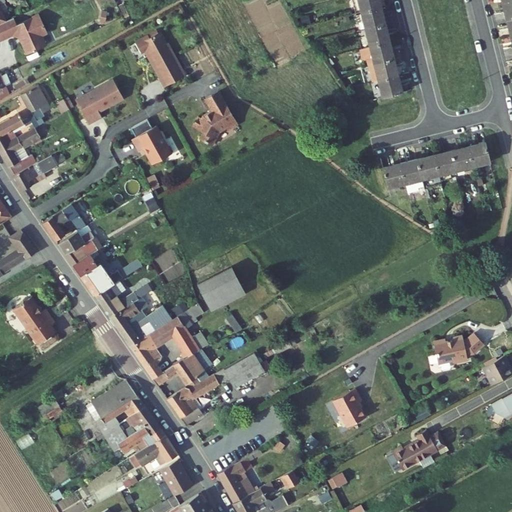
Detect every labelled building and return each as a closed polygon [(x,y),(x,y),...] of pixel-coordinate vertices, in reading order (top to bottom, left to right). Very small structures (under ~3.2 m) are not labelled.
[(380,13),(376,0),(360,0),(357,1),(361,18),(380,13)] [(511,20),(511,1),(502,4),(507,21),(511,20)] [(0,28),(10,24),(0,3),(0,28)] [(380,13),(361,18),(366,35),(385,30),(380,13)] [(10,24),(0,28),(0,40),(11,35),(20,38),(28,56),(47,47),(41,36),(48,33),(40,14),(17,24),(14,17),(10,24)] [(370,51),(389,46),(385,30),(366,35),(370,51)] [(166,45),(159,34),(149,40),(147,37),(135,44),(141,55),(144,53),(149,60),(152,58),(155,64),(153,64),(159,75),(157,76),(165,88),(186,76),(168,44),(166,45)] [(375,69),(394,64),(389,46),(370,51),(375,69)] [(398,82),(394,64),(375,69),(368,70),(373,88),(379,86),(398,82)] [(4,77),(1,74),(0,74),(0,102),(13,96),(9,87),(14,84),(10,75),(4,77)] [(32,79),(18,86),(21,92),(35,84),(32,79)] [(100,114),(100,115),(125,101),(115,82),(77,103),(90,126),(98,121),(95,117),(100,114)] [(403,99),(398,82),(379,86),(384,103),(403,99)] [(51,110),(39,87),(20,98),(29,115),(31,115),(32,118),(28,120),(29,123),(51,110)] [(237,124),(219,92),(206,100),(213,112),(199,120),(198,124),(194,122),(192,132),(203,136),(202,143),(214,146),(218,131),(226,127),(227,129),(237,124)] [(56,107),(61,116),(69,111),(67,107),(64,102),(56,107)] [(20,113),(0,123),(0,138),(4,136),(8,144),(16,140),(12,135),(30,124),(29,123),(28,120),(25,122),(20,113)] [(158,129),(133,143),(140,155),(145,152),(148,157),(147,158),(153,168),(173,157),(158,129)] [(8,144),(4,136),(0,138),(0,152),(14,177),(36,165),(32,158),(28,160),(22,149),(39,139),(34,130),(16,140),(8,144)] [(492,162),(487,143),(471,148),(476,166),(492,162)] [(459,171),(476,166),(471,148),(454,152),(459,171)] [(454,152),(436,156),(441,175),(459,171),(454,152)] [(443,183),(441,175),(436,156),(419,161),(426,186),(427,188),(443,183)] [(52,157),(36,165),(14,177),(23,192),(43,181),(39,173),(45,170),(43,167),(54,161),(52,157)] [(419,161),(403,165),(408,184),(411,193),(421,191),(420,188),(426,186),(419,161)] [(391,188),(408,184),(403,165),(385,170),(391,188)] [(154,176),(148,178),(152,190),(158,188),(154,176)] [(141,217),(159,209),(152,193),(134,201),(141,217)] [(85,198),(43,226),(55,243),(64,237),(59,230),(72,222),(80,217),(75,210),(88,202),(85,198)] [(0,206),(0,224),(8,219),(0,206)] [(89,230),(80,217),(72,222),(80,235),(86,231),(89,230)] [(80,235),(58,247),(73,269),(90,259),(99,253),(86,231),(80,235)] [(22,232),(12,238),(19,248),(0,260),(0,276),(3,274),(2,273),(36,251),(22,232)] [(93,264),(90,259),(73,269),(80,279),(101,267),(106,264),(102,259),(93,264)] [(101,267),(80,279),(94,299),(118,284),(136,274),(133,269),(119,277),(118,274),(108,280),(101,267)] [(209,312),(246,297),(234,269),(198,284),(209,312)] [(118,284),(94,299),(109,320),(139,303),(147,298),(143,291),(119,306),(113,298),(123,293),(118,284)] [(37,302),(19,314),(44,349),(62,337),(56,329),(60,326),(51,313),(47,315),(44,317),(41,312),(43,310),(37,302)] [(144,311),(139,303),(109,320),(129,349),(161,331),(156,323),(135,336),(126,323),(144,311)] [(178,321),(171,310),(154,320),(156,323),(161,331),(178,321)] [(178,321),(161,331),(129,349),(152,380),(161,374),(157,368),(159,363),(152,351),(172,339),(184,359),(192,356),(197,354),(184,332),(192,327),(186,316),(178,321)] [(233,316),(228,319),(235,333),(240,330),(233,316)] [(434,345),(439,366),(452,363),(455,365),(468,362),(467,357),(474,356),(484,347),(474,335),(467,342),(464,343),(463,338),(453,340),(454,343),(446,345),(445,342),(434,345)] [(254,351),(189,390),(182,392),(167,401),(182,421),(200,410),(195,401),(228,382),(231,388),(260,371),(253,359),(257,356),(254,351)] [(183,360),(161,374),(152,380),(158,389),(180,375),(186,386),(195,380),(194,378),(202,373),(192,356),(184,359),(183,360)] [(504,358),(482,370),(490,385),(511,372),(508,365),(506,367),(504,363),(505,360),(504,358)] [(131,383),(97,406),(115,433),(121,429),(116,421),(135,409),(140,417),(149,411),(131,383)] [(362,401),(355,389),(333,400),(348,428),(366,418),(358,403),(362,401)] [(59,401),(45,410),(50,418),(65,409),(61,403),(70,398),(67,393),(58,399),(59,401)] [(165,433),(149,411),(140,417),(149,430),(155,440),(165,433)] [(115,433),(125,450),(129,447),(127,444),(130,442),(121,429),(115,433)] [(436,429),(427,434),(435,449),(444,444),(436,429)] [(169,439),(165,433),(155,440),(149,430),(130,442),(127,444),(129,447),(125,450),(126,451),(124,453),(128,458),(136,452),(141,449),(145,455),(169,439)] [(427,434),(425,430),(416,435),(418,439),(413,442),(412,440),(401,446),(400,444),(390,449),(400,468),(417,459),(422,468),(433,462),(428,453),(435,449),(427,434)] [(181,459),(169,439),(145,455),(140,458),(139,458),(146,469),(159,461),(165,469),(181,459)] [(76,472),(94,463),(87,447),(68,456),(76,472)] [(140,458),(145,455),(141,449),(136,452),(140,458)] [(257,465),(251,456),(217,476),(224,489),(235,483),(233,479),(257,465)] [(196,488),(181,462),(163,473),(178,499),(196,488)] [(297,483),(292,472),(281,478),(287,488),(297,483)] [(341,474),(333,479),(338,487),(346,482),(341,474)] [(240,491),(235,483),(224,489),(233,504),(253,493),(249,486),(240,491)] [(261,489),(253,493),(233,504),(237,511),(255,511),(253,507),(267,500),(261,489)] [(211,504),(205,494),(203,496),(209,506),(211,504)] [(203,496),(183,508),(185,511),(212,511),(209,506),(203,496)] [(255,511),(278,511),(289,506),(283,497),(255,511)]
